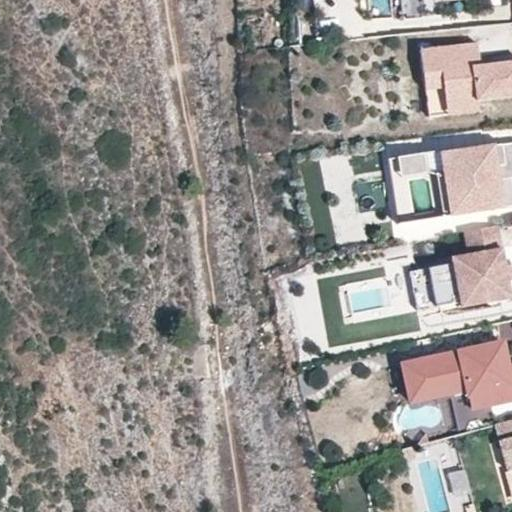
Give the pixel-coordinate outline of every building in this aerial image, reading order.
[(400,0),(401,17),(421,16),(419,0),(400,0)] [(422,0),(424,18),(445,15),(443,0),(422,0)] [(477,43),(420,51),(423,75),(441,72),(446,105),(511,96),(511,61),(480,66),(477,43)] [(441,72),(423,75),(427,108),(446,105),(441,72)] [(477,102),(446,105),(447,115),(478,111),(477,102)] [(511,178),(511,143),(442,153),(450,215),(503,208),(500,192),(493,192),(492,182),(499,180),(511,178)] [(435,174),(441,150),(398,156),(400,175),(427,172),(435,174)] [(442,153),(441,150),(435,174),(441,217),(450,215),(442,153)] [(500,192),(499,180),(492,182),(493,192),(500,192)] [(362,241),(355,203),(331,207),(337,245),(362,241)] [(397,223),(402,242),(441,232),(436,213),(397,223)] [(497,226),(464,232),(468,255),(451,258),(452,263),(409,271),(416,310),(460,302),(461,307),(510,298),(497,226)] [(511,320),(497,321),(498,341),(511,340),(511,320)] [(511,398),(511,366),(508,367),(502,342),(419,361),(428,398),(467,389),(468,395),(487,391),(490,404),(511,398)] [(428,398),(419,361),(402,364),(410,402),(428,398)] [(490,404),(487,391),(468,395),(471,408),(490,404)] [(511,420),(495,425),(507,472),(511,470),(511,420)] [(449,492),(465,494),(468,472),(452,470),(449,492)]
